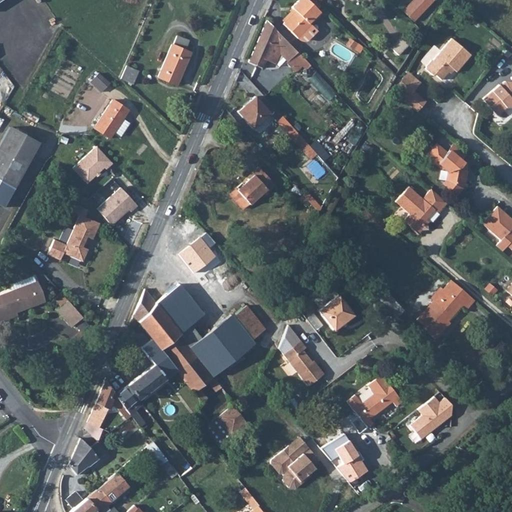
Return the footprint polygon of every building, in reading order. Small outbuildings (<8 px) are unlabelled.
[(311,24),(308,22),(317,13),(302,0),(297,0),(291,7),(297,12),(294,14),(293,13),(282,23),(297,38),(311,24)] [(302,0),(317,13),(319,11),(307,0),(302,0)] [(414,0),(403,12),(414,22),(434,0),(414,0)] [(281,55),(284,57),(289,44),(266,21),(249,62),(263,68),(266,61),(272,64),(281,55)] [(187,52),(182,50),(186,41),(174,36),(170,45),(168,44),(155,76),(173,84),(187,52)] [(398,54),(409,43),(402,36),(391,47),(398,54)] [(432,61),(431,61),(425,68),(425,69),(425,70),(432,76),(435,76),(441,80),(451,68),(456,72),(469,55),(451,40),(432,61)] [(289,44),(284,57),(288,62),(287,64),(291,69),(302,57),(301,56),(289,44)] [(136,69),(124,64),(117,81),(129,87),(136,69)] [(93,84),(103,94),(110,86),(100,76),(93,84)] [(511,82),(504,82),(500,86),(498,85),(482,99),(496,116),(506,108),(510,107),(511,105),(511,82)] [(399,97),(416,112),(425,101),(413,91),(416,89),(408,83),(402,91),(403,92),(399,97)] [(253,95),(237,110),(251,126),(267,112),(253,95)] [(94,135),(110,145),(114,136),(121,140),(128,127),(122,123),(127,114),(111,105),(94,135)] [(294,141),(301,135),(284,116),(277,121),(294,141)] [(0,177),(15,186),(39,143),(10,127),(0,143),(0,177)] [(459,159),(460,158),(448,148),(445,152),(434,142),(424,154),(435,163),(436,162),(446,170),(444,180),(441,183),(452,192),(457,185),(458,183),(461,184),(464,175),(459,173),(459,172),(460,169),(462,166),(464,164),(459,159)] [(464,153),(453,143),(448,148),(460,158),(464,153)] [(103,168),(105,170),(111,164),(96,146),(72,169),(86,184),(103,168)] [(273,183),(258,166),(250,173),(252,175),(234,191),(246,205),(264,188),(266,190),(273,183)] [(15,186),(0,177),(0,204),(4,207),(15,186)] [(393,201),(407,213),(402,219),(409,225),(408,226),(416,233),(420,229),(425,228),(425,223),(426,221),(430,221),(436,213),(426,204),(435,194),(429,189),(422,196),(422,198),(422,199),(420,200),(418,200),(417,196),(406,186),(393,201)] [(96,209),(110,225),(128,210),(130,212),(136,206),(120,188),(96,209)] [(435,194),(426,204),(436,213),(445,202),(435,194)] [(511,219),(495,205),(480,223),(499,239),(494,245),(500,250),(506,245),(511,237),(511,228),(510,227),(511,224),(511,219)] [(9,231),(20,237),(28,220),(17,215),(9,231)] [(47,254),(60,260),(63,252),(82,261),(87,249),(82,247),(87,236),(92,239),(98,223),(79,215),(65,245),(54,240),(47,254)] [(473,300),(449,279),(441,289),(443,291),(439,298),(441,300),(439,304),(433,299),(416,319),(423,325),(421,327),(434,338),(443,328),(441,326),(459,304),(465,309),(473,300)] [(0,298),(8,316),(44,300),(35,281),(0,297),(0,298)] [(206,380),(212,376),(224,366),(253,342),(250,339),(264,327),(245,305),(232,315),(230,313),(200,337),(188,346),(177,331),(189,322),(201,313),(177,283),(153,301),(143,289),(132,315),(151,339),(175,370),(192,392),(198,387),(206,380)] [(401,310),(379,286),(373,292),(395,316),(401,310)] [(430,296),(433,299),(439,304),(441,300),(439,298),(443,291),(441,289),(438,287),(430,296)] [(341,325),(346,320),(345,319),(352,313),(337,293),(317,308),(332,328),(339,323),(341,325)] [(56,308),(71,325),(82,316),(66,299),(56,308)] [(177,331),(188,346),(200,337),(189,322),(177,331)] [(282,343),(286,349),(299,340),(291,328),(281,335),(285,341),(282,343)] [(175,370),(151,339),(140,348),(153,364),(127,384),(139,399),(175,370)] [(300,339),(299,340),(286,349),(283,353),(307,385),(323,373),(313,359),(312,360),(303,349),(306,347),(300,339)] [(222,388),(230,398),(233,402),(245,392),(224,366),(212,376),(222,388)] [(345,401),(358,418),(365,427),(371,423),(394,406),(399,410),(404,406),(380,374),(366,385),(372,393),(359,403),(353,395),(345,401)] [(212,376),(206,380),(216,392),(222,388),(212,376)] [(110,395),(112,391),(104,380),(86,422),(99,428),(112,396),(110,395)] [(127,384),(115,394),(132,416),(141,428),(146,424),(132,405),(139,399),(127,384)] [(192,392),(201,403),(208,399),(198,387),(192,392)] [(451,404),(444,397),(438,401),(434,396),(417,409),(422,415),(409,424),(420,438),(451,415),(451,404)] [(229,406),(217,417),(224,426),(232,437),(245,426),(229,406)] [(99,428),(86,422),(83,428),(91,436),(97,441),(108,432),(99,428)] [(375,428),(371,423),(365,427),(366,429),(370,433),(375,428)] [(232,437),(224,426),(211,437),(219,447),(232,437)] [(301,451),(303,454),(310,448),(298,435),(288,444),(296,455),(301,451)] [(90,448),(89,447),(79,438),(67,464),(76,474),(88,465),(88,466),(105,452),(97,442),(90,448)] [(152,442),(146,447),(162,466),(167,461),(152,442)] [(276,453),(287,467),(281,473),(282,478),(288,486),(294,486),(301,480),(301,477),(305,473),(307,474),(315,467),(311,463),(317,457),(310,448),(303,454),(301,451),(296,455),(288,444),(276,453)] [(278,473),(281,473),(287,467),(276,453),(271,458),(269,463),(278,473)] [(123,466),(67,511),(91,511),(95,509),(97,511),(107,511),(110,510),(109,510),(108,508),(108,506),(109,504),(125,489),(127,491),(129,489),(123,481),(131,474),(123,466)]
